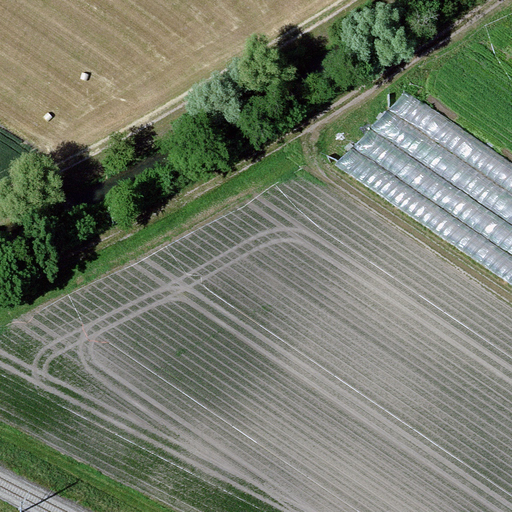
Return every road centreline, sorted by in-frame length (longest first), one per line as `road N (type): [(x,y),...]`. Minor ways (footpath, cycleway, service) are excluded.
road 1 (track): [(0,289),(201,190),(398,72),(483,0)]
road 2 (track): [(0,191),(137,128),(353,0)]
road 3 (track): [(148,511),(0,431)]
